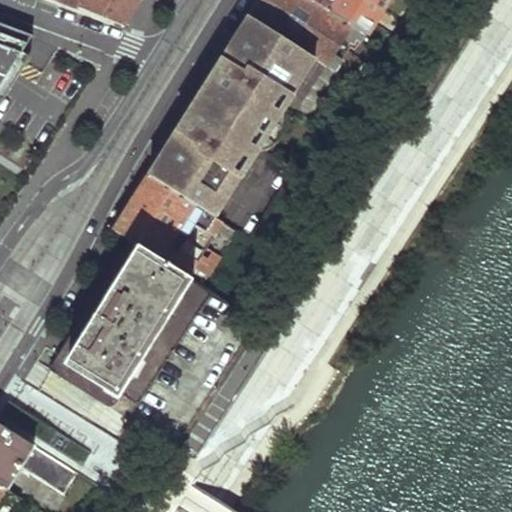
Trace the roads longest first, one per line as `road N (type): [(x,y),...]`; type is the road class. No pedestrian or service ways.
road 1 (primary): [(50,300),(230,0)]
road 2 (primary): [(153,58),(89,164),(36,205),(0,252)]
road 3 (residential): [(153,58),(0,0)]
